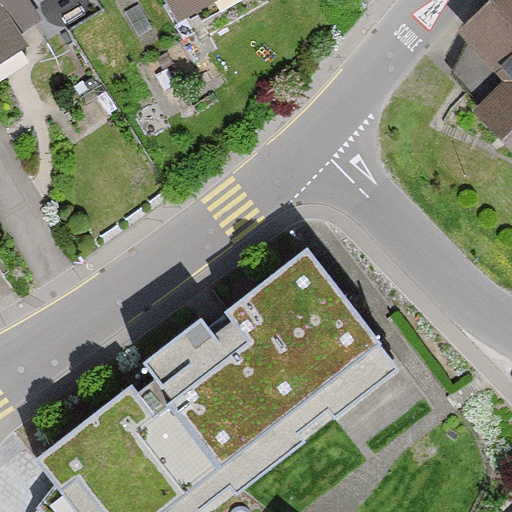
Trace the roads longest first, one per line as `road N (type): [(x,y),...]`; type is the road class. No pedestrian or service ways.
road 1 (unclassified): [(0,378),(235,211),(312,142)]
road 2 (residential): [(312,142),(441,274),(511,328)]
road 3 (unclassified): [(312,142),(436,0)]
